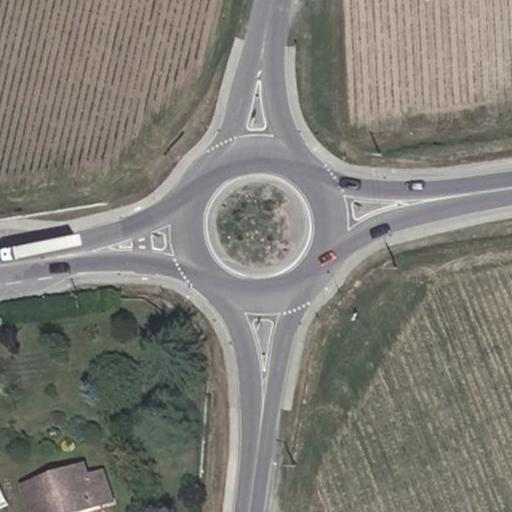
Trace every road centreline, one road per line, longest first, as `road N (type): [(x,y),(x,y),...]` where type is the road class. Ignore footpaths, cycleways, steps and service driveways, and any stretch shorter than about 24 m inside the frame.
road 1 (primary): [(329,250),(391,220),(503,189)]
road 2 (primary): [(503,189),(323,184)]
road 3 (unclassified): [(273,2),(227,157)]
road 4 (unclassified): [(290,156),(275,97),(273,2)]
road 5 (tertiary): [(259,435),(295,288)]
road 6 (tertiary): [(228,290),(245,338),(259,435)]
